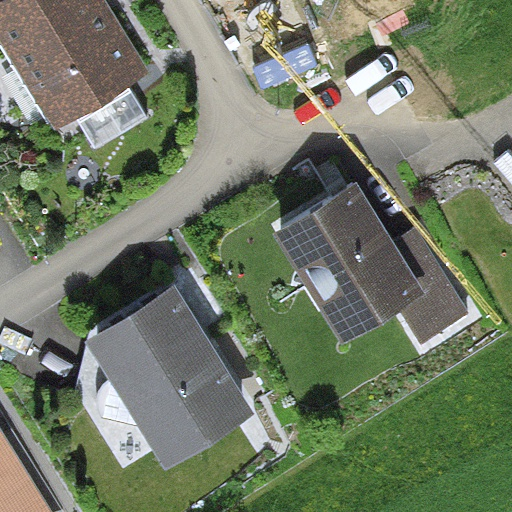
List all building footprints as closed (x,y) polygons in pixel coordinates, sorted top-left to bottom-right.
[(149,71),(104,0),(0,0),(0,43),(55,130),(76,117),(128,85),(149,71)] [(128,85),(76,117),(94,149),(148,118),(128,85)] [(393,239),(357,179),(271,232),(341,346),(402,309),(421,340),(468,311),(415,225),(393,239)] [(255,414),(177,284),(85,340),(72,391),(97,398),(97,403),(98,408),(99,413),(102,418),(137,425),(164,469),(255,414)] [(0,511),(53,511),(0,427),(0,511)]
